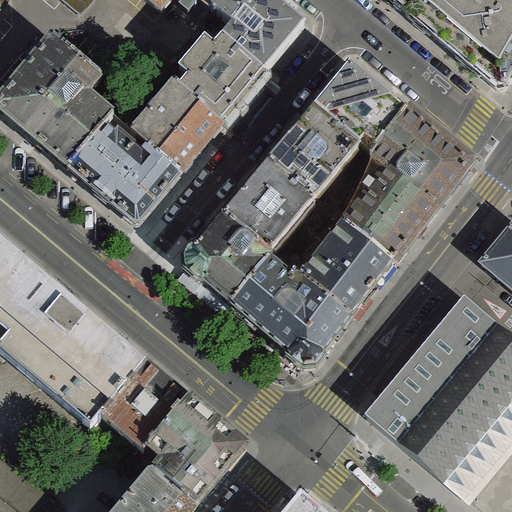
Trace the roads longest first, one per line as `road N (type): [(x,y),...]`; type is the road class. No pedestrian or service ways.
road 1 (residential): [(348,19),(123,294)]
road 2 (residential): [(297,442),(511,170)]
road 3 (tertiary): [(297,442),(123,294)]
road 4 (residential): [(348,19),(511,152)]
road 5 (tertiary): [(123,294),(0,190)]
